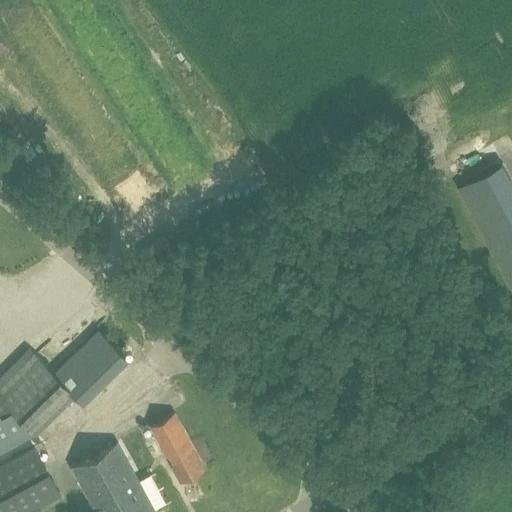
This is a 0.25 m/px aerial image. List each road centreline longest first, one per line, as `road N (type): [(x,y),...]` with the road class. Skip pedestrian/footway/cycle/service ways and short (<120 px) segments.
road 1 (unclassified): [(336,485),(0,199)]
road 2 (unclassified): [(336,485),(511,386)]
